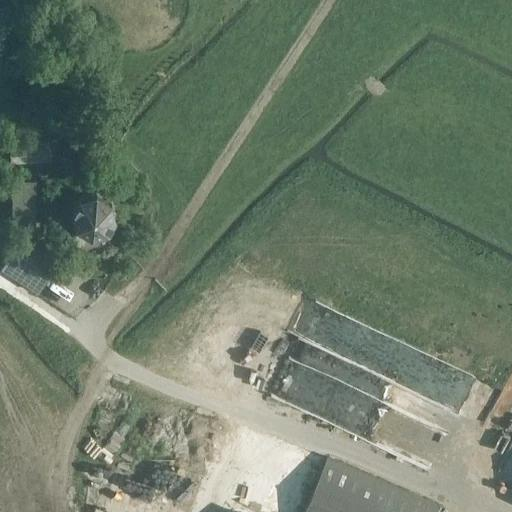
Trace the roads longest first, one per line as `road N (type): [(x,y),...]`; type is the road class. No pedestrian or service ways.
road 1 (track): [(511,511),(335,438),(317,440),(105,367),(90,331),(173,240),(329,0)]
road 2 (track): [(105,367),(69,424),(62,511)]
